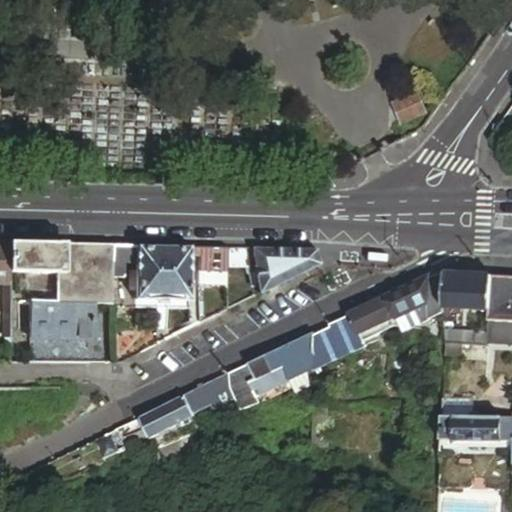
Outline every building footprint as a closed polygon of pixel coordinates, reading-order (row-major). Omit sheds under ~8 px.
[(418,99),(398,106),(404,119),(423,113),(418,99)] [(11,285),(12,285),(13,274),(13,246),(0,245),(0,284),(7,285),(11,285)] [(58,247),(13,246),(13,274),(57,275),(58,247)] [(68,247),(58,247),(57,275),(65,275),(67,275),(68,247)] [(110,248),(68,247),(67,275),(65,275),(64,306),(98,307),(110,307),(110,248)] [(137,249),(112,248),(112,263),(126,264),(137,264),(137,249)] [(190,249),(137,249),(137,264),(137,275),(137,290),(136,301),(189,303),(190,258),(190,249)] [(200,250),(190,249),(190,258),(200,258),(200,250)] [(225,250),(200,250),(200,258),(199,273),(225,273),(225,250)] [(314,252),(250,251),(258,296),(317,267),(314,252)] [(245,253),(227,253),(227,269),(248,270),(245,253)] [(112,263),(111,280),(126,281),(126,264),(112,263)] [(441,310),(444,274),(432,278),(430,300),(429,319),(442,313),(441,310)] [(446,276),(444,311),(491,315),(493,280),(449,278),(446,276)] [(432,278),(392,297),(400,315),(430,300),(432,278)] [(511,280),(493,280),(491,315),(491,325),(511,325),(511,280)] [(392,297),(356,314),(365,332),(366,332),(400,315),(392,297)] [(430,300),(400,315),(408,330),(429,319),(430,300)] [(98,336),(98,307),(64,306),(32,305),(31,334),(98,336)] [(356,314),(314,335),(313,355),(312,373),(371,343),(366,332),(365,332),(356,314)] [(313,355),(314,335),(266,359),(274,375),(313,355)] [(490,337),(447,336),(448,348),(461,349),(489,350),(490,337)] [(460,361),(461,349),(448,348),(447,360),(460,361)] [(11,350),(0,349),(0,361),(11,362),(11,350)] [(489,362),(489,350),(461,349),(460,361),(489,362)] [(312,373),(313,355),(274,375),(255,384),(251,386),(258,402),(293,385),(312,376),(312,373)] [(274,375),(266,359),(247,368),(255,384),(274,375)] [(255,384),(247,368),(229,377),(232,390),(249,382),(251,386),(255,384)] [(312,376),(293,385),(299,397),(311,391),(312,376)] [(205,392),(209,401),(229,391),(225,382),(205,392)] [(261,407),(258,402),(251,386),(249,382),(232,390),(238,403),(244,416),(261,407)] [(209,401),(215,413),(238,403),(232,390),(229,391),(209,401)] [(183,400),(188,410),(201,403),(196,393),(183,400)] [(183,400),(137,423),(146,442),(192,419),(188,410),(183,400)] [(329,407),(314,406),(312,450),(329,450),(329,433),(327,433),(329,407)] [(475,410),(446,410),(446,421),(475,421),(475,418),(475,410)] [(483,422),(483,417),(475,418),(475,421),(475,422),(446,424),(443,431),(443,444),(505,445),(505,422),(483,422)]
